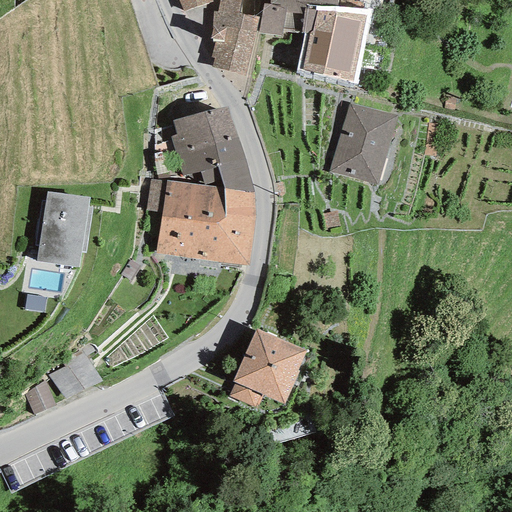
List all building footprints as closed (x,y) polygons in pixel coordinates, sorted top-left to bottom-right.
[(178,0),(184,12),(213,2),(212,0),(178,0)] [(240,0),(219,0),(218,12),(213,12),(208,38),(214,39),(209,57),(214,58),(210,68),(245,75),(258,17),(237,11),(240,0)] [(338,0),(269,0),(268,5),(261,5),(257,33),(282,35),(282,31),(301,34),(305,9),(338,10),(338,0)] [(338,10),(305,9),(301,34),(296,71),(356,84),(371,12),(338,10)] [(378,184),(396,116),(348,103),(330,172),(378,184)] [(203,187),(254,195),(226,109),(171,121),(175,135),(170,137),(182,176),(200,171),(203,187)] [(162,211),(166,182),(150,180),(146,209),(162,211)] [(203,187),(166,182),(162,211),(156,254),(250,266),(255,223),(254,195),(203,187)] [(90,198),(46,191),(35,261),(79,268),(81,253),(85,253),(92,208),(88,207),(90,198)] [(47,298),(26,295),(24,311),(45,314),(47,298)] [(305,350),(255,330),(233,383),(263,395),(283,404),(305,350)] [(89,351),(51,366),(64,397),(102,381),(89,351)] [(36,409),(55,402),(47,380),(28,387),(36,409)] [(263,395),(233,383),(227,397),(257,409),(263,395)]
